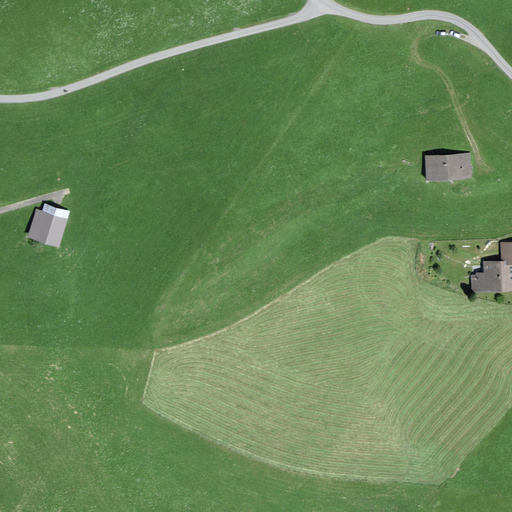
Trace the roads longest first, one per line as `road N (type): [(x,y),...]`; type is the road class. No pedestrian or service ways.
road 1 (unclassified): [(326,6),(56,93),(0,98)]
road 2 (unclassified): [(326,6),(386,22),(457,18),(511,70)]
